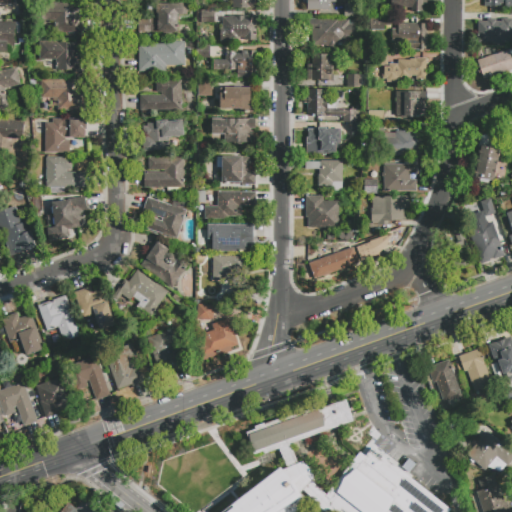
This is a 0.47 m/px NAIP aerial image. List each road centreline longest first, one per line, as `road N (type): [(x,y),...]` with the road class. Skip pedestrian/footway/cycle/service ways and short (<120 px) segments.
road 1 (secondary): [(0,477),(511,292)]
road 2 (residential): [(268,381),(278,317),(280,0)]
road 3 (residential): [(0,285),(114,247),(112,0)]
road 4 (residential): [(411,268),(448,140),(445,0)]
road 5 (residential): [(278,317),(411,268)]
